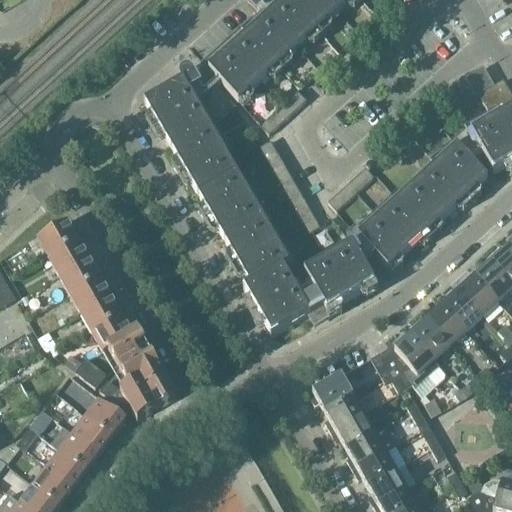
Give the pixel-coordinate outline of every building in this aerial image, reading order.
[(247,0),(247,1),(247,2),(247,3),(247,5),(248,6),(255,14),(259,19),(269,10),(265,5),(259,0),(247,0)] [(288,0),(288,1),(318,34),(338,16),(323,0),(288,0)] [(323,0),(338,16),(355,0),(323,0)] [(318,34),(288,1),(268,19),(298,52),(318,34)] [(298,52),(268,19),(249,36),(279,70),(298,52)] [(229,54),(259,87),(279,70),(249,36),(229,54)] [(331,50),(324,57),(331,65),(339,58),(331,50)] [(259,87),(229,54),(208,73),(239,106),(259,87)] [(180,80),(182,83),(144,105),(158,129),(196,107),(196,106),(191,98),(202,92),(191,74),(190,73),(189,72),(188,72),(187,71),(185,71),(184,72),(183,72),(182,73),(181,74),(180,75),(180,76),(180,77),(180,78),(180,79),(180,80)] [(465,82),(476,99),(479,98),(494,89),(484,71),(465,82)] [(494,125),(495,124),(511,154),(511,98),(503,84),(494,89),(479,98),(494,125)] [(196,106),(196,107),(158,129),(171,152),(210,130),(210,131),(214,128),(234,110),(216,91),(202,104),(196,106)] [(306,105),(298,96),(298,95),(291,101),(300,110),(306,105)] [(300,110),(291,101),(285,107),(294,116),(300,110)] [(294,116),(285,107),(279,112),(288,122),(294,116)] [(288,122),(279,112),(273,118),(281,128),(288,122)] [(281,128),(273,118),(266,124),(275,133),(281,128)] [(275,133),(266,124),(260,130),(269,139),(275,133)] [(507,169),(510,173),(511,171),(511,154),(495,124),(494,125),(471,138),(480,154),(478,155),(482,162),(484,161),(493,177),(507,169)] [(436,126),(424,136),(431,143),(442,133),(436,126)] [(223,153),(210,131),(210,130),(171,152),(179,165),(174,167),(180,177),(223,153)] [(270,145),(260,151),(259,151),(263,158),(275,152),(270,145)] [(488,182),(457,149),(437,168),(470,205),(479,197),(476,193),(488,182)] [(275,152),(263,158),(268,166),(279,159),(275,152)] [(198,198),(237,176),(223,153),(180,177),(186,187),(190,185),(198,198)] [(279,159),(268,166),(272,173),(283,166),(279,159)] [(283,166),(272,173),(276,180),(287,174),(283,166)] [(459,209),(462,212),(470,205),(437,168),(418,185),(448,219),(459,209)] [(374,182),(374,181),(366,172),(359,178),(368,187),(374,182)] [(287,174),(276,180),(280,187),(291,181),(287,174)] [(207,224),(250,199),(237,176),(198,198),(206,212),(201,214),(207,224)] [(368,187),(359,178),(353,184),(362,193),(368,187)] [(291,181),(280,187),(284,194),(295,188),(291,181)] [(362,193),(353,184),(347,189),(355,199),(362,193)] [(440,232),(437,229),(448,219),(418,185),(398,203),(431,240),(440,232)] [(295,188),(284,194),(288,202),(300,195),(295,188)] [(355,199),(347,189),(341,195),(349,204),(355,199)] [(300,195),(288,202),(293,209),(304,202),(300,195)] [(349,204),(341,195),(334,201),(343,210),(349,204)] [(224,245),(263,222),(250,199),(207,224),(213,234),(217,232),(224,245)] [(328,206),(331,210),(337,216),(343,210),(334,201),(328,206)] [(304,202),(293,209),(297,216),(308,209),(304,202)] [(420,244),(423,248),(431,240),(398,203),(378,221),(408,254),(420,244)] [(308,209),(297,216),(301,223),(312,217),(308,209)] [(312,217),(301,223),(305,230),(316,224),(312,217)] [(378,221),(358,240),(388,273),(392,276),(401,268),(397,264),(408,254),(378,221)] [(234,270),(277,245),(263,222),(224,245),(232,257),(228,260),(234,270)] [(316,224),(305,230),(309,237),(320,231),(316,224)] [(49,263),(79,245),(68,226),(37,243),(49,263)] [(59,281),(90,264),(79,245),(49,263),(52,269),(59,281)] [(290,268),(289,267),(277,245),(234,270),(239,280),(243,277),(250,289),(251,290),(290,268)] [(352,249),(328,263),(350,302),(363,295),(366,299),(377,293),(374,289),(375,288),(352,249)] [(511,257),(508,253),(501,259),(497,256),(489,264),(511,289),(511,257)] [(49,263),(43,265),(47,272),(52,269),(49,263)] [(257,317),(310,286),(305,277),(297,263),(289,267),(290,268),(251,290),(250,289),(243,293),(257,317)] [(305,277),(310,286),(324,310),(323,310),(328,320),(339,314),(337,309),(350,302),(328,263),(305,277)] [(90,264),(59,281),(70,300),(100,283),(90,264)] [(511,294),(511,289),(489,264),(480,272),(483,275),(476,282),(498,307),(511,294)] [(498,307),(476,282),(468,289),(465,285),(456,293),(482,321),(498,307)] [(81,319),(111,302),(100,283),(70,300),(81,319)] [(0,288),(0,300),(0,301),(11,295),(5,286),(0,288)] [(310,286),(257,317),(271,341),(310,318),(315,327),(328,320),(323,310),(324,310),(310,286)] [(482,321),(456,293),(447,301),(451,305),(443,311),(466,336),(482,321)] [(16,304),(11,295),(0,301),(5,310),(16,304)] [(26,300),(22,303),(26,309),(30,306),(26,300)] [(92,338),(122,321),(111,302),(81,319),(92,338)] [(466,336),(443,311),(436,318),(433,314),(424,322),(450,351),(466,336)] [(65,320),(58,325),(61,329),(68,325),(65,320)] [(133,339),(122,321),(92,338),(103,358),(108,354),(133,339)] [(411,340),(434,365),(450,351),(424,322),(415,330),(419,334),(411,340)] [(52,323),(39,330),(52,351),(64,344),(52,323)] [(140,385),(160,374),(138,335),(133,339),(108,354),(129,390),(129,391),(140,385)] [(434,365),(411,340),(404,347),(401,343),(391,352),(390,353),(381,358),(395,382),(405,377),(410,387),(413,391),(414,394),(423,403),(445,382),(445,378),(439,371),(434,365)] [(511,361),(511,354),(509,351),(501,359),(507,366),(511,361)] [(385,388),(391,385),(395,382),(381,358),(371,364),(385,388)] [(70,359),(64,367),(74,375),(80,367),(70,359)] [(90,368),(85,364),(75,378),(80,382),(90,368)] [(86,386),(96,372),(90,368),(80,382),(86,386)] [(91,390),(101,376),(96,372),(86,386),(91,390)] [(477,380),(484,387),(493,379),(486,372),(477,380)] [(160,374),(140,385),(129,391),(129,390),(121,396),(125,403),(133,418),(138,426),(177,403),(160,374)] [(96,394),(106,380),(101,376),(91,390),(96,394)] [(399,399),(413,391),(405,377),(395,382),(391,385),(399,399)] [(484,387),(477,380),(468,388),(475,396),(484,387)] [(315,411),(319,409),(324,417),(353,400),(342,381),(308,400),(315,411)] [(108,386),(100,397),(106,402),(114,391),(108,386)] [(114,391),(106,402),(112,406),(120,395),(114,391)] [(461,394),(454,398),(459,407),(468,402),(461,394)] [(125,403),(121,396),(120,395),(112,406),(119,411),(125,403)] [(364,419),(353,400),(324,417),(329,426),(325,428),(331,438),(364,419)] [(410,418),(418,413),(412,402),(404,407),(410,418)] [(126,424),(99,403),(85,421),(112,442),(126,424)] [(119,411),(130,420),(133,418),(125,403),(119,411)] [(418,413),(410,418),(416,428),(424,423),(418,413)] [(43,416),(33,428),(43,435),(53,423),(43,416)] [(341,446),(346,454),(375,438),(364,419),(331,438),(337,448),(341,446)] [(85,421),(72,438),(99,459),(112,442),(85,421)] [(352,476),(385,456),(396,450),(385,432),(375,438),(346,454),(350,463),(346,465),(352,476)] [(86,476),(99,459),(72,438),(58,455),(86,476)] [(432,455),(440,450),(434,440),(426,445),(432,455)] [(18,448),(17,449),(24,455),(31,447),(24,441),(18,448)] [(15,450),(7,454),(14,460),(20,453),(15,450)] [(440,450),(432,455),(437,466),(446,461),(440,450)] [(58,455),(45,472),(73,493),(86,476),(58,455)] [(362,483),(367,492),(396,475),(385,456),(352,476),(358,486),(362,483)] [(45,472),(32,489),(59,511),(73,493),(45,472)] [(376,511),(407,494),(396,475),(367,492),(372,501),(368,503),(373,511),(376,511)] [(453,493),(462,488),(456,478),(447,483),(453,493)] [(476,481),(467,485),(475,500),(479,497),(482,493),(476,481)] [(492,484),(484,489),(482,493),(479,497),(475,500),(468,503),(473,511),(511,511),(511,487),(501,484),(492,484)] [(462,488),(453,493),(459,503),(468,498),(462,488)] [(32,489),(19,506),(25,511),(58,511),(59,511),(32,489)] [(417,511),(407,494),(376,511),(417,511)] [(9,499),(0,510),(0,511),(25,511),(19,506),(9,499)] [(473,511),(468,503),(458,509),(459,511),(473,511)]
